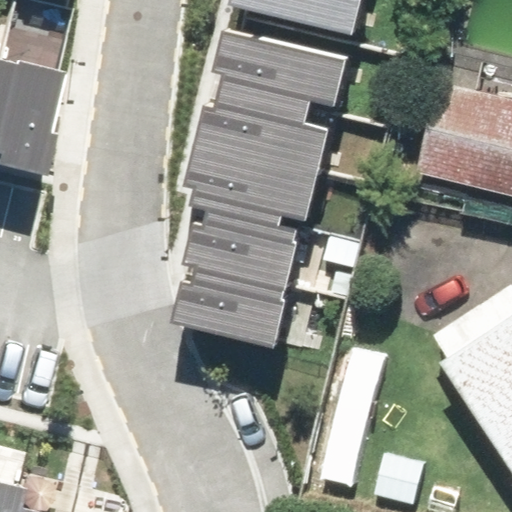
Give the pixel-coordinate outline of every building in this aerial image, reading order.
[(280,0),(367,21),(371,0),(280,0)] [(191,265),(181,309),(292,334),(304,284),(296,283),(311,217),(289,212),(293,197),(321,203),(342,112),(318,107),(324,82),(350,88),(360,44),(241,17),(232,56),(240,57),(232,94),(217,91),(199,170),(209,173),(205,191),(221,195),(217,210),(204,207),(195,250),(208,253),(205,268),(191,265)] [(0,44),(0,159),(38,169),(50,120),(38,117),(53,58),(0,44)] [(511,88),(448,70),(420,171),(511,196),(511,88)] [(511,291),(448,331),(511,434),(511,291)] [(0,511),(97,511),(16,492),(22,466),(0,460),(0,511)]
